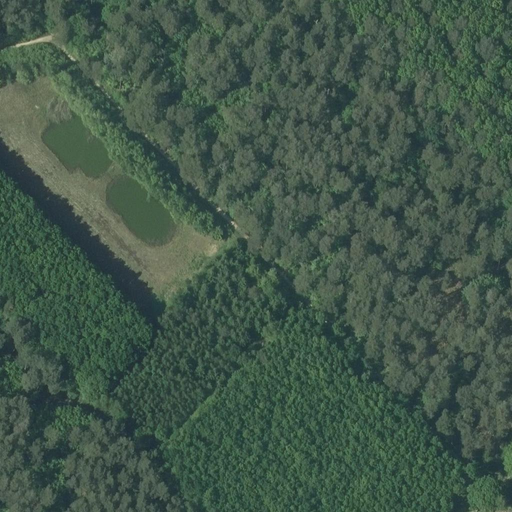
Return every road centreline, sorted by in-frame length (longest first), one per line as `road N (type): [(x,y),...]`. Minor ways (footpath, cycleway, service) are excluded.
road 1 (track): [(511,507),(54,41)]
road 2 (track): [(0,310),(199,511)]
road 3 (track): [(511,192),(324,0)]
road 4 (track): [(146,0),(54,41),(0,53)]
